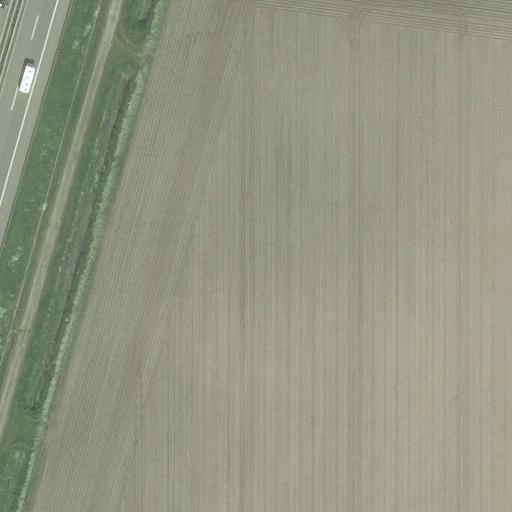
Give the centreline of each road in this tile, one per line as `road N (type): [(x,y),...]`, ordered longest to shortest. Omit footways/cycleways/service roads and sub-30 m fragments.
road 1 (track): [(124,0),(0,446)]
road 2 (motorway): [(0,157),(43,0)]
